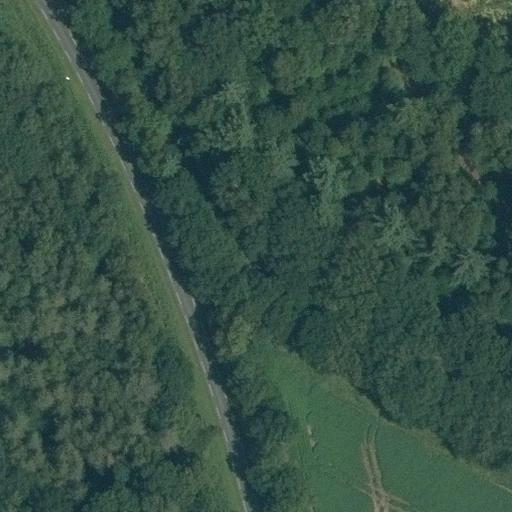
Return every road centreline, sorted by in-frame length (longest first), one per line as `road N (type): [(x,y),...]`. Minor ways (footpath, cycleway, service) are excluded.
road 1 (track): [(511,400),(240,255),(196,198),(89,0)]
road 2 (primary): [(252,511),(219,396),(136,180),(41,0)]
